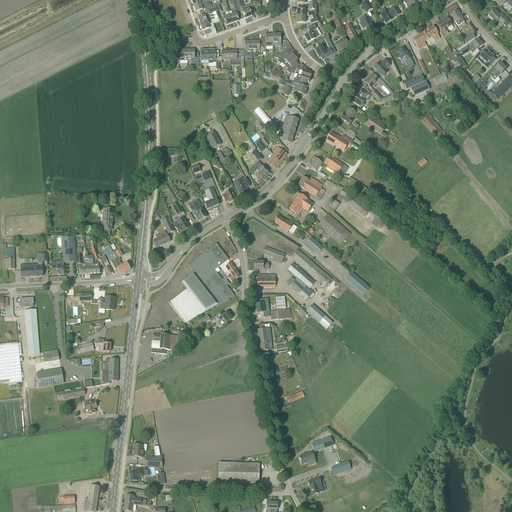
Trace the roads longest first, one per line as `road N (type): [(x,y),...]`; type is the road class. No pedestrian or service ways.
road 1 (unclassified): [(301,511),(275,458),(244,312),(244,272),(222,218)]
road 2 (primary): [(137,281),(148,95),(136,0)]
road 3 (primary): [(112,511),(137,281)]
road 4 (track): [(496,263),(480,261),(372,157)]
road 5 (unclassified): [(222,218),(277,179),(321,116)]
road 6 (unclassified): [(0,286),(137,281)]
road 7 (unclassified): [(340,83),(371,50),(447,0)]
road 8 (residential): [(281,15),(200,40),(181,0)]
